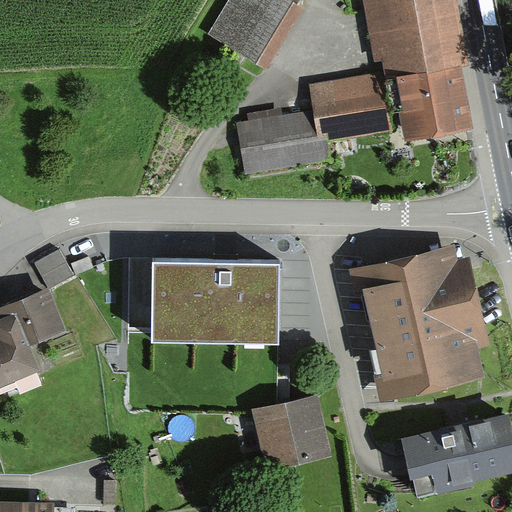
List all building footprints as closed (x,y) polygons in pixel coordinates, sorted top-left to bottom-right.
[(299,0),(229,0),(208,37),(262,67),(299,0)] [(444,0),(364,0),(376,62),(390,60),(404,138),(468,126),(444,0)] [(378,77),(309,87),(313,113),(235,124),(243,178),(325,166),(321,138),(385,129),(378,77)] [(450,245),(352,268),(383,398),(477,375),(469,342),(484,338),(465,260),(454,262),(450,245)] [(54,292),(78,279),(62,250),(38,262),(54,292)] [(274,251),(158,250),(158,324),(273,325),(274,251)] [(0,395),(35,382),(19,343),(59,327),(44,290),(1,307),(4,316),(0,318),(0,395)] [(313,396),(250,411),(264,468),(327,453),(313,396)] [(511,448),(502,414),(398,443),(406,472),(428,466),(434,487),(511,465),(511,448)]
